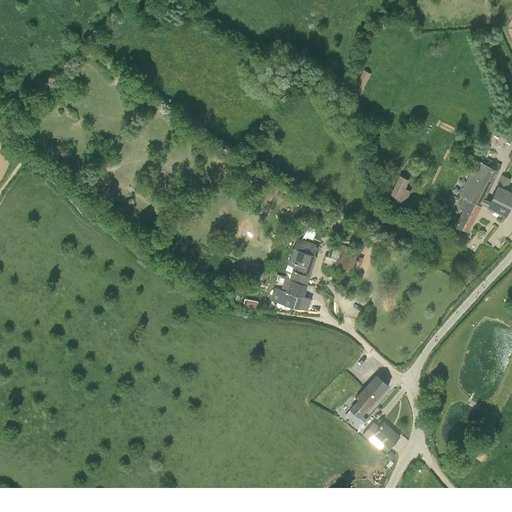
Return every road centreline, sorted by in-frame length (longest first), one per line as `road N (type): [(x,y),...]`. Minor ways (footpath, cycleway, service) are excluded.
road 1 (track): [(293,317),(206,294),(26,157)]
road 2 (unclassified): [(511,255),(420,360),(413,382)]
road 3 (unclassified): [(413,382),(345,330),(293,317)]
